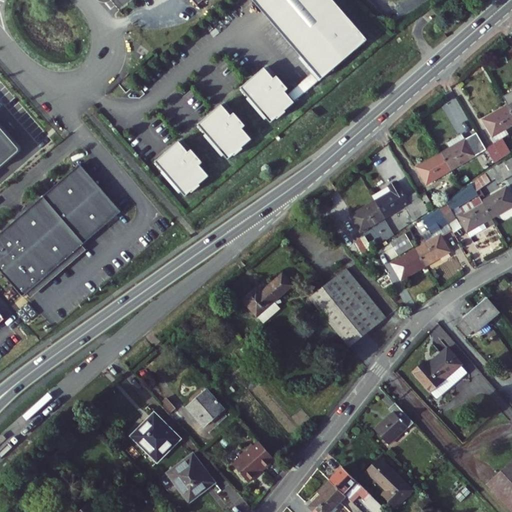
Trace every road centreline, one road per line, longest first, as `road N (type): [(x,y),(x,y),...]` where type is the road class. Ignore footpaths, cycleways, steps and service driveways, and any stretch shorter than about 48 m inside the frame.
road 1 (primary): [(33,370),(297,184),(511,0)]
road 2 (residential): [(511,257),(414,326),(267,511)]
road 3 (unclassified): [(0,37),(35,76),(82,79),(104,45),(100,17),(86,0)]
